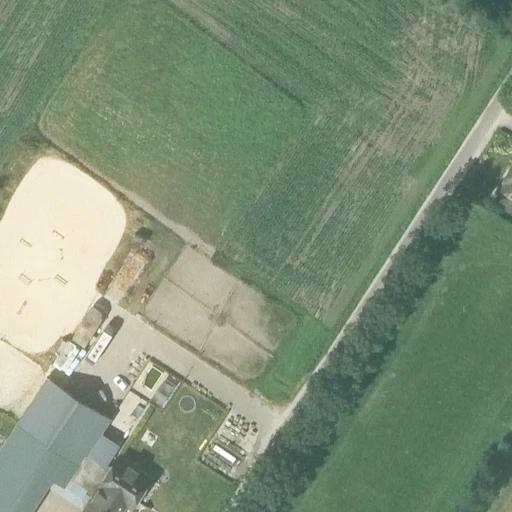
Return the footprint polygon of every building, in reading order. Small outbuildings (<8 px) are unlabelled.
[(511,167),(502,182),(503,183),(500,189),(511,196),(511,167)] [(86,366),(100,339),(89,334),(75,361),(86,366)] [(57,341),(42,369),(54,376),(69,347),(57,341)] [(158,399),(166,375),(142,367),(134,390),(158,399)] [(82,510),(85,511),(121,511),(130,499),(135,502),(151,478),(118,456),(108,470),(85,455),(108,419),(47,375),(0,447),(0,511),(29,511),(52,478),(65,487),(71,478),(94,493),(82,510)]
